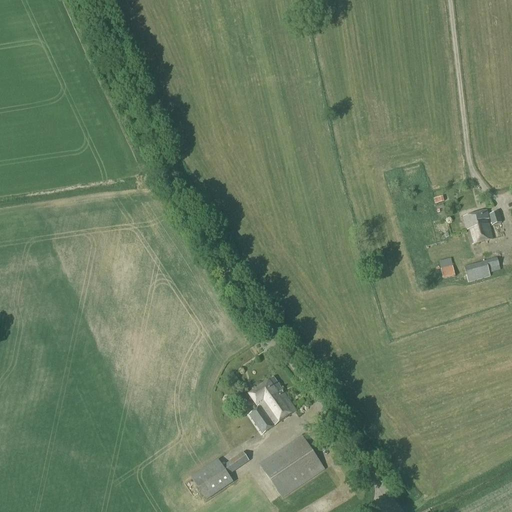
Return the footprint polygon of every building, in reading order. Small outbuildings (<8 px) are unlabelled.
[(493,238),(489,226),(488,221),(490,220),(487,211),(484,212),(460,219),(463,231),(466,230),(471,245),(490,239),(493,238)] [(492,226),(501,224),(498,213),(489,215),(492,226)] [(468,284),(490,278),(489,274),(500,271),(497,258),(464,268),(468,284)] [(443,280),(455,277),(451,259),(439,262),(443,280)] [(293,413),(279,392),(280,391),(271,378),(246,395),(254,406),(256,405),(258,408),(230,426),(243,446),(293,413)] [(280,500),(323,470),(300,436),(256,466),(280,500)] [(222,467),(228,476),(248,462),(242,453),(222,467)] [(233,483),(228,476),(222,467),(217,460),(191,479),(207,501),(233,483)]
